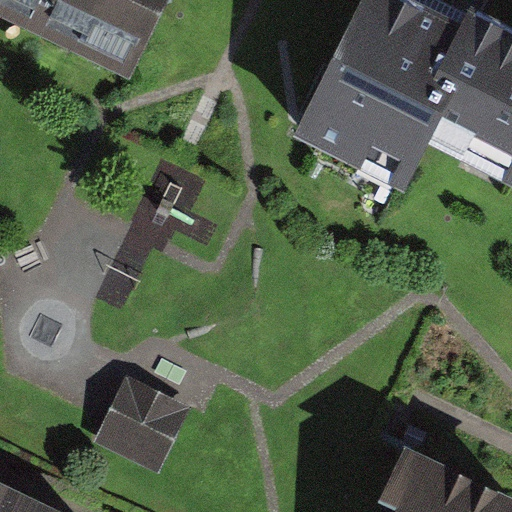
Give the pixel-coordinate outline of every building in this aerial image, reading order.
[(29,0),(128,48),(150,0),(29,0)] [(511,157),(511,14),(481,0),(466,0),(462,9),(442,0),(361,0),(300,129),(400,176),(428,118),(511,157)] [(135,355),(101,420),(165,454),(200,389),(135,355)] [(511,511),(511,484),(432,447),(400,511),(511,511)] [(0,511),(42,511),(0,492),(0,511)]
